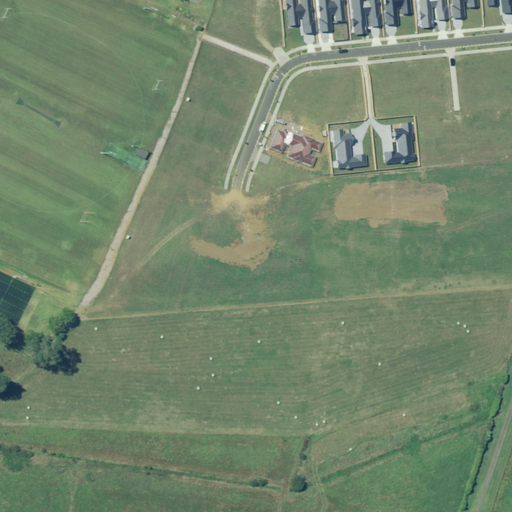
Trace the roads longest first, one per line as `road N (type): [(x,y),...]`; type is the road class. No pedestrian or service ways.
road 1 (residential): [(511,37),(288,64),(236,187)]
road 2 (unknown): [(236,187),(246,222),(270,230),(511,221)]
